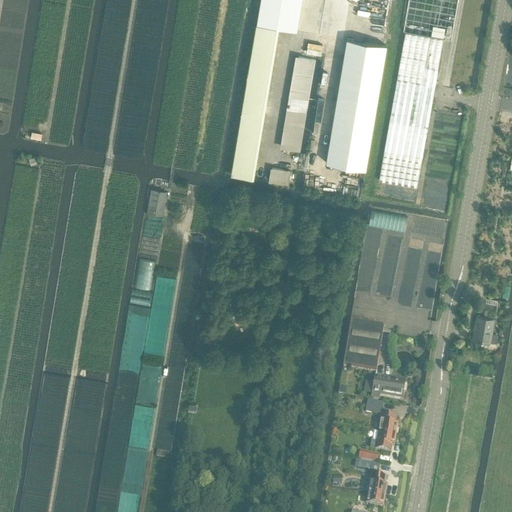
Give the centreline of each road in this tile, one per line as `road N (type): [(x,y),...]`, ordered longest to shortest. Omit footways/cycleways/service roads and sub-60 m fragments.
road 1 (tertiary): [(410,511),(500,0)]
road 2 (unknown): [(135,0),(54,511)]
